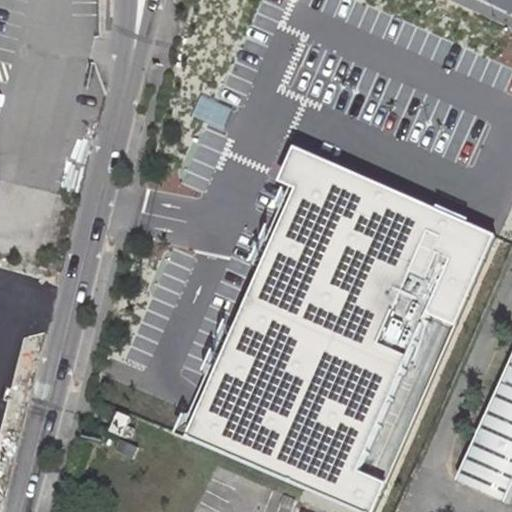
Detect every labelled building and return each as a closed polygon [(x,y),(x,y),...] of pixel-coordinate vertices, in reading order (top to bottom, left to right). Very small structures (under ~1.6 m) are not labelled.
[(235,134),(459,236),(511,118),(511,103),(306,10),(288,17),(235,134)] [(28,58),(0,51),(0,130),(9,132),(28,58)] [(299,281),(234,429),(247,435),(383,494),(447,347),(299,281)] [(511,371),(462,482),(510,504),(511,501),(511,371)] [(130,424),(133,415),(121,411),(114,430),(127,435),(135,437),(138,427),(130,424)] [(234,429),(214,420),(203,444),(236,459),(247,435),(234,429)] [(120,450),(139,456),(143,444),(124,438),(120,450)]
